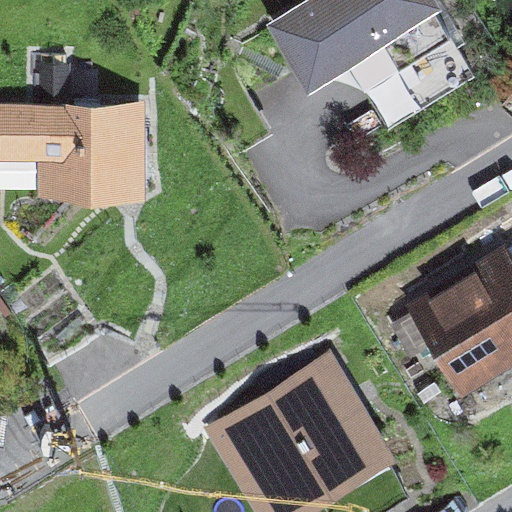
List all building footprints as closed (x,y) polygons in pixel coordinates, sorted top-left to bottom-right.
[(435,0),(285,0),(266,12),(306,79),(343,56),(361,85),(448,33),(431,3),(435,0)] [(271,126),(233,67),(198,90),(236,148),(254,137),(271,126)] [(137,101),(0,99),(0,150),(44,151),(43,188),(107,189),(136,189),(137,101)] [(511,377),(511,248),(424,299),(481,396),(511,377)] [(76,350),(102,334),(75,288),(0,331),(0,394),(21,382),(76,350)] [(358,404),(328,352),(201,423),(232,478),(184,511),(369,511),(381,505),(407,489),(358,404)]
